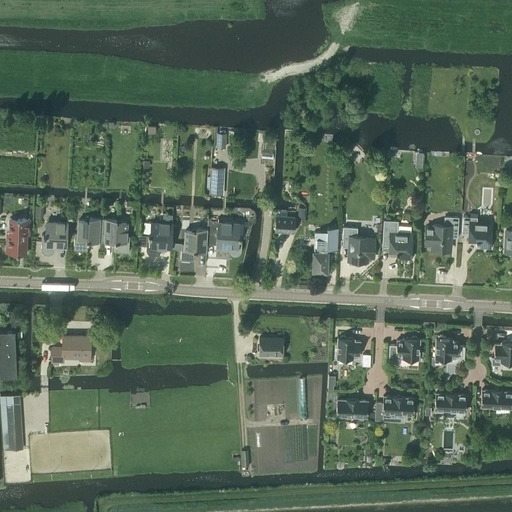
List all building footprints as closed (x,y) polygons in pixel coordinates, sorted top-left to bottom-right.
[(216,147),(225,147),(225,133),(216,132),(216,147)] [(345,155),(350,160),(354,156),(348,151),(345,155)] [(223,194),(224,167),(211,166),(209,194),(223,194)] [(35,217),(43,217),(44,205),(36,205),(35,217)] [(476,241),(478,241),(478,246),(490,246),(490,242),(491,222),(477,221),(477,217),(477,213),(477,212),(470,211),(470,216),(463,216),(462,233),(469,233),(468,239),(476,240),(476,241)] [(102,241),(103,217),(85,216),(85,219),(79,219),(78,232),(75,232),(74,249),(87,250),(87,241),(88,241),(102,241)] [(275,230),(294,231),(295,217),(276,216),(275,230)] [(426,226),(426,237),(425,246),(432,246),(432,248),(450,249),(451,232),(458,232),(459,216),(444,216),(444,225),(433,224),(433,226),(426,226)] [(6,240),(8,242),(8,253),(26,253),(27,235),(29,235),(30,219),(18,218),(16,217),(13,217),(11,218),(9,218),(9,234),(7,236),(6,240)] [(103,217),(102,241),(115,242),(115,243),(116,243),(115,251),(129,252),(129,235),(126,235),(127,221),(121,221),(121,218),(103,217)] [(383,237),(382,244),(389,244),(389,251),(396,251),(396,252),(398,252),(398,257),(410,258),(411,239),(412,233),(397,232),(398,220),(384,219),(383,237)] [(42,234),(41,247),(41,248),(41,249),(42,250),(42,251),(43,252),(44,253),(45,253),(46,254),(47,254),(48,254),(49,254),(50,253),(51,253),(52,252),(53,252),(53,251),(54,250),(54,249),(54,248),(54,245),(66,246),(68,222),(46,221),(45,232),(43,232),(43,234),(42,234)] [(216,244),(216,246),(217,246),(225,246),(228,246),(228,248),(228,249),(228,250),(228,251),(229,252),(229,253),(230,253),(230,254),(231,254),(231,255),(232,255),(233,255),(234,255),(235,255),(236,255),(237,255),(238,255),(238,254),(239,254),(240,253),(240,252),(241,252),(241,251),(241,250),(241,249),(242,236),(240,236),(241,234),(239,234),(239,223),(218,221),(217,228),(216,244)] [(147,235),(146,248),(146,249),(146,250),(147,251),(147,252),(148,253),(149,254),(150,254),(151,255),(152,255),(154,255),(155,254),(156,254),(157,253),(158,253),(158,252),(159,251),(159,250),(159,248),(159,246),(171,247),(173,223),(151,222),(150,233),(148,233),(148,235),(147,235)] [(314,247),(314,250),(313,250),(312,269),(326,270),(327,251),(327,247),(337,248),(338,226),(327,226),(327,229),(314,231),(313,247),(314,247)] [(343,226),(342,242),(349,242),(348,259),(367,260),(367,249),(374,250),(374,238),(368,238),(368,236),(357,236),(357,227),(343,226)] [(206,245),(207,228),(192,227),(192,230),(186,229),(185,243),(181,243),(180,259),(194,260),(194,252),(195,252),(195,251),(206,252),(206,245)] [(137,245),(146,245),(147,235),(138,234),(137,245)] [(0,376),(17,375),(15,329),(0,330),(0,376)] [(52,346),(51,360),(52,360),(52,364),(60,364),(60,361),(63,361),(63,356),(80,356),(80,358),(90,359),(91,335),(63,334),(62,343),(63,343),(63,347),(52,346)] [(337,337),(336,357),(353,358),(353,357),(358,357),(359,354),(360,355),(360,341),(354,340),(354,338),(347,337),(345,335),(341,335),(339,337),(337,337)] [(396,339),(396,344),(389,344),(388,360),(395,360),(395,357),(419,358),(420,338),(418,338),(416,336),(413,335),(410,337),(403,337),(403,340),(396,339)] [(435,358),(444,358),(443,362),(460,363),(460,358),(464,358),(465,345),(458,345),(458,341),(452,341),(452,338),(445,338),(443,335),(440,335),(437,337),(436,337),(435,353),(435,358)] [(283,354),(283,337),(259,336),(259,354),(283,354)] [(494,356),(493,356),(491,356),(491,364),(500,364),(500,361),(511,361),(511,338),(511,339),(508,341),(501,340),(501,343),(494,343),(494,356)] [(481,401),(481,406),(496,406),(510,407),(511,407),(511,400),(511,390),(504,390),(504,389),(503,389),(491,389),(482,389),(481,401)] [(465,410),(466,406),(466,394),(457,393),(445,392),(444,392),(444,393),(435,392),(434,409),(465,410)] [(23,449),(20,402),(20,394),(0,394),(0,395),(3,450),(23,449)] [(376,401),(375,412),(375,416),(375,419),(382,420),(383,412),(413,413),(414,397),(405,396),(392,395),(392,396),(383,395),(383,402),(376,401)] [(367,416),(375,416),(375,412),(367,412),(368,400),(359,399),(346,398),(346,399),(337,398),(336,415),(367,416)]
